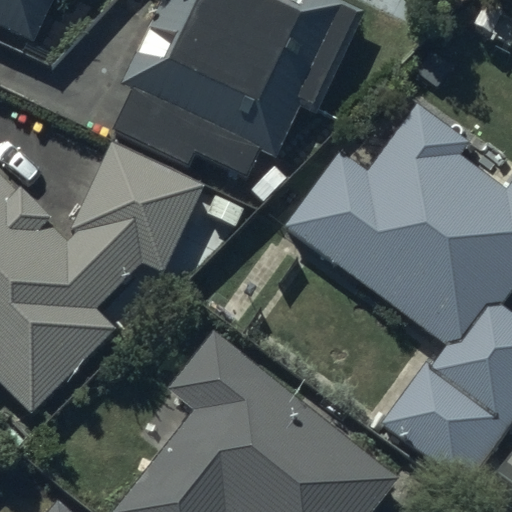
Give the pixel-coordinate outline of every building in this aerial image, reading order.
[(81,0),(0,0),(0,34),(37,51),(58,6),(75,14),(81,0)] [(129,103),(111,141),(189,180),(195,168),(244,192),(258,164),(276,173),(304,117),(316,123),(365,25),(314,0),(166,0),(118,98),(129,103)] [(339,164),(284,241),(445,358),(429,379),(423,375),(377,438),(461,498),(511,428),(511,327),(500,319),(511,302),(511,192),(505,201),(459,168),(468,156),(416,118),(368,185),(339,164)] [(0,395),(32,428),(118,344),(97,323),(143,278),(161,285),(203,199),(110,153),(68,240),(77,245),(67,254),(22,203),(19,206),(0,187),(0,395)] [(377,511),(396,488),(208,346),(166,402),(190,420),(121,511),(377,511)]
